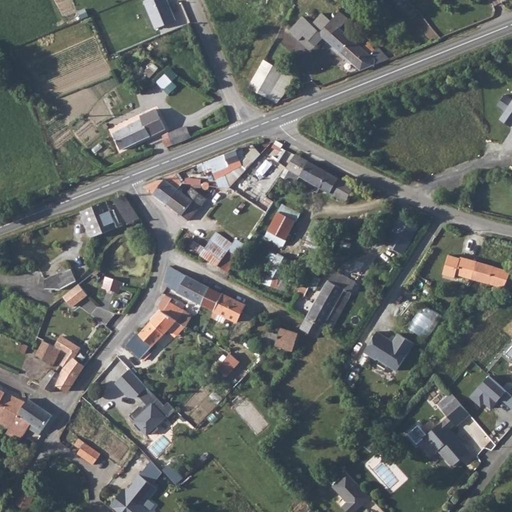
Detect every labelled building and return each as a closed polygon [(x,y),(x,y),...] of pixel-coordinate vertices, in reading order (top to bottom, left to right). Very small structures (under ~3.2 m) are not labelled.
[(325,38),(342,53),(354,40),(360,33),(349,23),(351,20),(341,11),(333,20),(324,13),(314,25),(305,18),(292,35),(314,52),(325,38)] [(342,53),(361,69),(386,59),(380,50),(377,52),(373,49),(371,52),(364,45),(362,47),(354,40),(342,53)] [(264,61),(250,89),(280,103),(293,76),(264,61)] [(166,104),(188,82),(173,67),(150,89),(166,104)] [(123,146),(169,128),(160,108),(157,109),(143,114),(145,120),(118,131),(123,146)] [(179,143),(195,137),(191,126),(174,133),(175,133),(176,137),(179,143)] [(170,147),(179,143),(176,137),(168,140),(170,147)] [(239,159),(236,150),(224,154),(219,157),(223,167),(211,172),(215,180),(231,171),(233,161),(239,159)] [(354,187),(296,154),(281,175),(291,182),(296,174),(345,201),(354,187)] [(233,161),(231,171),(242,166),(239,159),(233,161)] [(144,186),(166,203),(178,189),(164,178),(144,186)] [(166,203),(188,221),(206,199),(192,188),(186,196),(178,189),(166,203)] [(132,223),(139,219),(125,195),(114,200),(127,224),(132,223)] [(116,227),(107,201),(106,201),(82,211),(91,237),(116,227)] [(265,236),(282,245),(299,213),(283,204),(265,236)] [(399,217),(385,244),(404,254),(419,228),(399,217)] [(316,219),(305,240),(316,245),(326,223),(316,219)] [(143,225),(136,230),(140,236),(146,232),(143,225)] [(207,246),(200,255),(217,266),(233,244),(217,232),(207,246)] [(185,244),(190,247),(194,241),(191,238),(187,238),(185,239),(185,242),(185,244)] [(262,283),(295,295),(297,284),(282,278),(291,261),(278,254),(274,260),(262,256),(257,271),(265,273),(262,283)] [(457,274),(461,258),(449,255),(443,275),(455,279),(457,274)] [(457,274),(473,278),(478,262),(461,257),(461,258),(457,274)] [(478,262),(473,278),(490,284),(495,267),(478,262)] [(218,303),(222,294),(217,292),(169,266),(165,281),(169,283),(169,287),(179,293),(214,310),(218,303)] [(496,285),(506,288),(511,271),(495,267),(490,284),(496,285)] [(73,270),(47,280),(47,289),(62,290),(79,282),(73,270)] [(319,296),(307,318),(324,327),(325,326),(345,290),(351,292),(356,283),(335,270),(319,296)] [(107,276),(102,288),(119,294),(123,282),(107,276)] [(304,298),(309,288),(297,284),(295,295),(304,298)] [(80,285),(65,297),(73,308),(88,296),(80,285)] [(495,293),(503,295),(506,288),(496,285),(495,293)] [(352,293),(351,292),(345,290),(325,326),(331,330),(352,293)] [(244,305),(222,294),(218,303),(214,310),(236,321),(244,305)] [(176,320),(183,309),(171,302),(164,312),(176,320)] [(407,327),(426,340),(443,316),(424,303),(407,327)] [(177,321),(186,327),(193,316),(183,309),(176,320),(177,321)] [(165,334),(170,328),(177,321),(176,320),(164,312),(162,310),(152,321),(165,334)] [(319,338),(321,333),(324,327),(307,318),(301,328),(319,338)] [(138,331),(125,345),(141,359),(157,342),(165,334),(152,321),(140,333),(138,331)] [(183,339),(191,331),(186,327),(177,321),(170,328),(183,339)] [(264,341),(293,350),(299,333),(279,327),(274,327),(272,332),(267,331),(264,341)] [(398,333),(393,341),(392,342),(388,340),(389,339),(376,331),(363,351),(376,359),(377,358),(396,370),(414,343),(398,333)] [(65,367),(61,373),(57,384),(68,392),(85,366),(75,358),(81,348),(62,336),(56,346),(61,349),(68,353),(61,364),(65,367)] [(54,364),(61,349),(56,346),(44,340),(36,355),(54,364)] [(29,346),(22,343),(18,350),(25,354),(29,346)] [(231,353),(217,368),(226,376),(240,361),(231,353)] [(53,392),(57,384),(61,373),(56,371),(52,370),(40,384),(53,392)] [(147,387),(133,372),(119,386),(129,397),(136,397),(138,395),(147,387)] [(486,404),(491,410),(509,395),(492,376),(469,395),(480,408),(486,404)] [(158,398),(147,387),(138,395),(146,404),(144,407),(146,409),(149,407),(148,406),(151,402),(152,403),(158,398)] [(0,421),(10,427),(26,402),(0,388),(0,412),(1,413),(0,415),(0,421)] [(149,407),(146,409),(144,407),(143,406),(139,406),(129,415),(136,423),(134,424),(140,431),(142,429),(147,434),(152,434),(158,428),(156,426),(167,415),(168,417),(176,409),(168,402),(165,406),(158,398),(152,403),(151,402),(148,406),(149,407)] [(441,410),(448,418),(455,425),(457,427),(470,414),(455,398),(441,410)] [(52,415),(28,399),(26,402),(10,427),(24,435),(29,428),(31,423),(43,430),(52,415)] [(439,452),(454,468),(470,452),(449,430),(455,425),(448,418),(424,441),(437,454),(439,452)] [(40,435),(43,430),(31,423),(29,428),(40,435)] [(414,426),(411,437),(423,441),(427,430),(414,426)] [(7,432),(6,433),(20,441),(24,435),(10,427),(7,432)] [(80,449),(78,453),(94,464),(101,453),(80,438),(75,445),(80,449)] [(171,462),(164,469),(178,483),(185,476),(171,462)] [(346,511),(352,511),(369,496),(345,471),(331,485),(346,501),(341,506),(346,511)] [(123,490),(111,505),(119,511),(143,511),(147,508),(142,505),(149,496),(150,498),(158,489),(139,474),(133,482),(134,483),(127,492),(123,490)] [(16,503),(19,506),(27,510),(35,496),(29,493),(24,490),(16,503)] [(314,511),(311,507),(307,502),(295,511),(314,511)]
